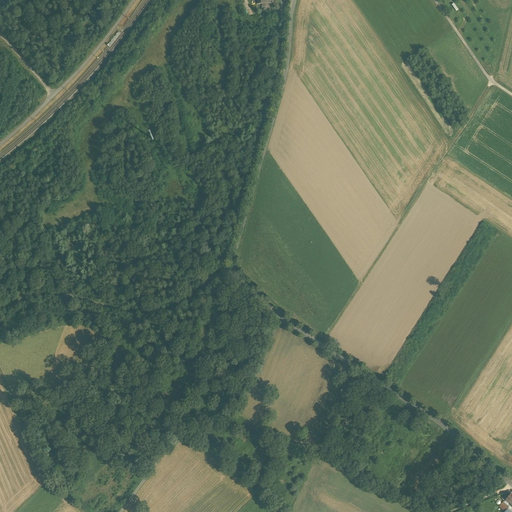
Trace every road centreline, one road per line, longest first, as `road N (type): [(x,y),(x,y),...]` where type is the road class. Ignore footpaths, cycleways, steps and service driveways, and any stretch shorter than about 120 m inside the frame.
road 1 (unclassified): [(511,484),(292,325),(232,267),(287,76),(295,0)]
road 2 (track): [(511,18),(494,84),(322,346)]
road 3 (track): [(195,391),(431,511)]
road 4 (track): [(232,267),(156,313),(44,294),(0,310)]
road 5 (track): [(0,334),(40,313),(120,330),(195,391)]
road 6 (track): [(0,367),(49,482),(83,511)]
road 7 (track): [(121,511),(184,433),(195,391)]
road 8 (track): [(440,426),(511,317)]
road 9 (track): [(232,267),(195,391)]
road 10 (track): [(435,0),(494,84),(511,95)]
